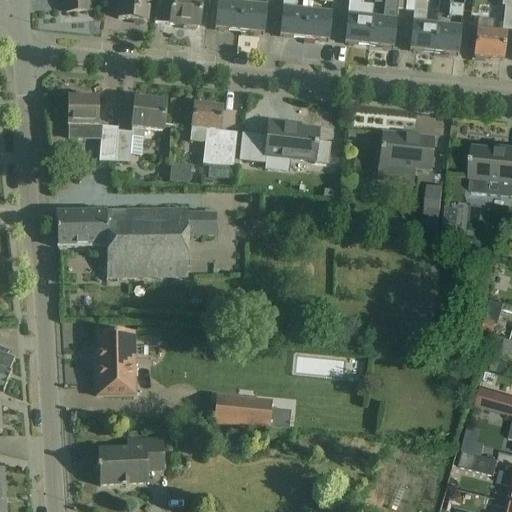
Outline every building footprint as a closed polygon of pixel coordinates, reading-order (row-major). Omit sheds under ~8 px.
[(64,0),(66,14),(89,13),(87,0),(64,0)] [(120,0),(118,21),(146,24),(148,0),(120,0)] [(157,0),(155,25),(198,30),(201,0),(157,0)] [(304,41),(307,14),(295,13),(296,2),(298,2),(297,0),(283,0),(279,38),(304,41)] [(368,48),(371,22),(371,21),(373,8),(361,6),(362,0),(348,0),(344,45),(368,48)] [(393,51),(399,0),(396,0),(384,0),(382,23),(371,22),(368,48),(393,51)] [(433,55),(436,29),(425,28),(428,0),(406,0),(405,13),(413,14),(409,52),(433,55)] [(511,32),(511,0),(502,0),(502,8),(505,8),(503,32),(511,32)] [(239,34),(242,8),(217,5),(215,31),(239,34)] [(465,9),(461,8),(451,7),(450,18),(464,20),(465,9)] [(242,8),(239,34),(263,36),(266,10),(242,8)] [(479,11),(476,39),(474,59),(502,62),(505,38),(493,37),(496,13),(479,11)] [(307,14),(304,41),(328,44),(330,24),(331,17),(320,16),(307,14)] [(436,29),(433,55),(458,58),(461,32),(436,29)] [(67,125),(67,128),(97,128),(98,100),(68,100),(67,125)] [(118,134),(115,164),(129,165),(132,139),(143,140),(144,132),(162,134),(165,104),(135,101),(131,135),(118,134)] [(174,106),(173,117),(179,118),(184,114),(185,107),(174,106)] [(194,107),(192,127),(190,143),(205,145),(203,167),(209,167),(208,179),(232,180),(233,169),(234,155),(237,135),(219,133),(222,110),(194,107)] [(268,123),(266,143),(265,158),(315,164),(318,132),(290,129),(290,126),(268,123)] [(115,164),(118,134),(118,131),(102,128),(99,164),(115,164)] [(430,173),(434,141),(381,136),(378,167),(430,173)] [(468,169),(467,180),(469,181),(468,192),(470,195),(481,196),(484,193),(484,192),(485,182),(511,185),(511,150),(499,149),(499,152),(470,149),(468,169)] [(425,188),(423,210),(439,212),(441,189),(425,188)] [(187,212),(106,213),(55,215),(58,250),(103,249),(107,281),(187,280),(187,238),(216,238),(216,217),(187,217),(187,212)] [(134,334),(118,334),(98,335),(98,353),(95,353),(96,399),(135,398),(134,334)] [(511,343),(510,343),(503,341),(499,355),(511,358),(511,343)] [(0,392),(3,394),(12,373),(9,372),(13,362),(14,359),(0,352),(0,392)] [(473,408),(511,418),(511,400),(478,391),(473,408)] [(271,403),(216,397),(213,426),(268,432),(271,403)] [(127,443),(127,451),(98,452),(98,468),(96,468),(97,472),(99,472),(99,488),(147,486),(147,473),(164,472),(162,441),(127,443)] [(461,453),(496,462),(499,452),(464,443),(461,453)] [(492,478),(496,462),(461,453),(457,468),(492,478)] [(507,504),(511,505),(511,476),(499,474),(496,485),(511,489),(507,504)]
